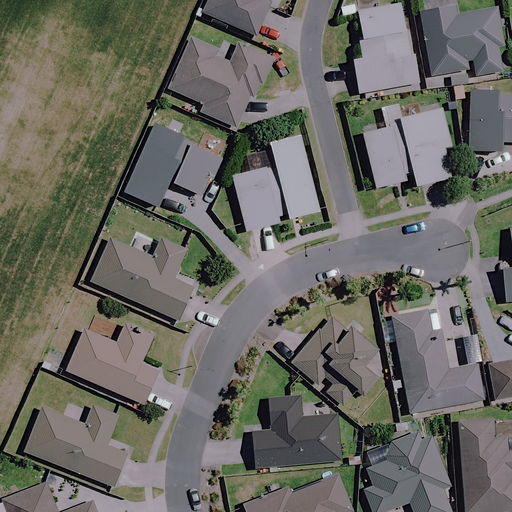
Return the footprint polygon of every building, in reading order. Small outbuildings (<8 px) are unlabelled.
[(261,0),(211,0),(205,15),(256,37),(270,5),(261,1),(261,0)] [(380,9),(378,0),(357,0),(364,39),(360,40),(364,61),(357,62),(363,98),(422,88),(407,4),(380,9)] [(508,50),(501,9),(457,16),(456,10),(423,15),(433,78),(476,71),(477,79),(505,74),(501,51),(508,50)] [(219,50),(193,38),(170,90),(204,105),(201,114),(237,129),(249,103),(252,105),(263,78),(267,79),(276,59),(241,43),(239,48),(223,41),(219,50)] [(511,139),(511,96),(473,93),(472,102),(463,102),(460,151),(504,154),(505,139),(511,139)] [(407,176),(414,174),(417,187),(453,180),(447,149),(453,147),(445,110),(402,120),(403,123),(365,131),(378,189),(408,182),(407,176)] [(222,156),(157,128),(128,195),(159,209),(170,182),(204,197),(222,156)] [(249,233),(283,224),(281,217),(289,216),(290,222),(323,214),(304,138),(274,145),(279,165),(234,176),(249,233)] [(189,252),(165,240),(155,260),(113,239),(93,281),(179,323),(195,289),(176,280),(189,252)] [(433,333),(429,311),(394,318),(412,415),(486,402),(479,367),(445,373),(438,332),(433,333)] [(295,367),(318,387),(325,379),(334,388),(327,396),(341,408),(356,392),(364,399),(380,381),(372,374),(380,365),(376,361),(385,350),(354,322),(345,333),(334,323),(295,367)] [(156,337),(127,324),(119,344),(87,330),(69,372),(144,405),(159,370),(144,364),(156,337)] [(511,361),(490,366),(496,400),(511,397),(511,361)] [(303,419),(302,398),(270,400),(272,433),(254,434),(257,469),(341,462),(338,417),(303,419)] [(122,418),(96,407),(88,426),(45,409),(27,453),(117,488),(130,455),(111,447),(122,418)] [(511,511),(511,440),(495,441),(495,426),(461,428),(465,511),(511,511)] [(371,511),(384,511),(409,504),(411,511),(454,511),(448,491),(455,488),(442,449),(437,450),(434,438),(421,442),(418,435),(390,444),(392,451),(383,454),(387,464),(368,470),(374,488),(364,491),(371,511)] [(347,481),(334,485),(332,478),(287,495),(286,491),(246,506),(247,511),(346,511),(357,508),(347,481)] [(6,503),(9,511),(7,511),(98,511),(95,503),(69,511),(58,511),(50,488),(6,503)]
